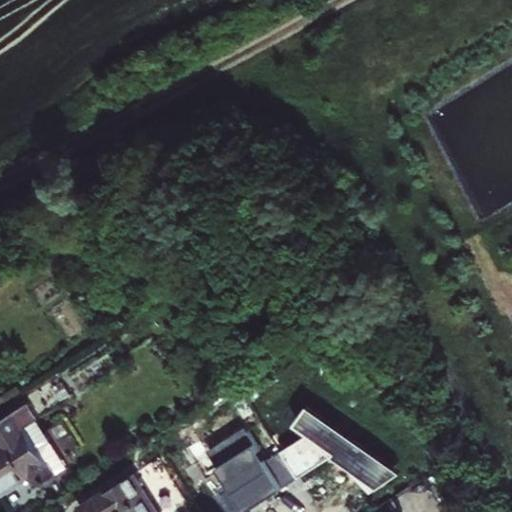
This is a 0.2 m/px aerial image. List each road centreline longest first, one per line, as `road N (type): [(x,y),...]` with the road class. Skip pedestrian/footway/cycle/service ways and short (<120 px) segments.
road 1 (track): [(0,196),(188,94)]
road 2 (track): [(333,0),(188,94)]
